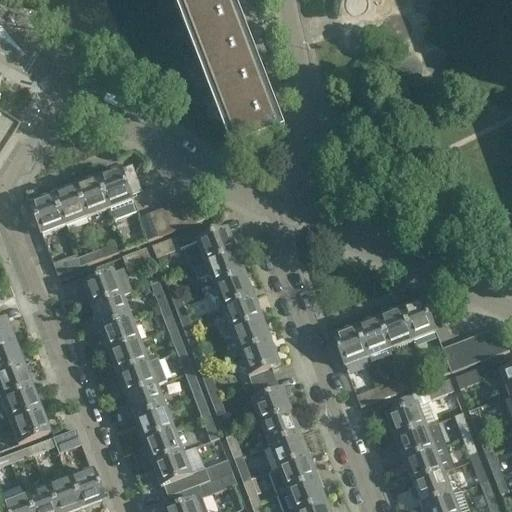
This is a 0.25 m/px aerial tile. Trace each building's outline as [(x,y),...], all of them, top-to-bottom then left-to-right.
[(179,0),(239,153),(281,137),(282,137),(229,0),(179,0)] [(0,157),(19,128),(0,115),(0,157)] [(99,181),(111,212),(116,223),(139,214),(132,198),(144,193),(142,186),(134,167),(99,181)] [(77,190),(89,220),(111,212),(99,181),(77,190)] [(54,198),(66,229),(89,220),(77,190),(54,198)] [(31,207),(43,238),(66,229),(54,198),(31,207)] [(198,199),(187,203),(196,227),(207,222),(198,199)] [(187,203),(175,207),(184,231),(196,227),(187,203)] [(175,207),(164,212),(173,235),(184,231),(175,207)] [(164,212),(151,216),(160,240),(173,235),(164,212)] [(151,216),(150,217),(141,220),(139,221),(148,245),(160,240),(151,216)] [(206,268),(238,255),(228,232),(197,244),(206,268)] [(152,250),(155,257),(157,262),(158,261),(166,258),(180,253),(176,241),(152,250)] [(101,252),(105,262),(119,256),(115,247),(101,252)] [(79,261),(82,270),(105,262),(101,252),(79,261)] [(146,252),(122,261),(127,273),(151,264),(146,252)] [(215,290),(246,278),(238,255),(206,268),(192,273),(196,282),(210,276),(215,290)] [(54,267),(58,279),(82,270),(79,261),(78,261),(77,258),(54,267)] [(166,258),(158,261),(160,269),(169,266),(166,258)] [(161,275),(165,283),(173,280),(170,271),(161,275)] [(84,288),(93,311),(124,299),(133,296),(124,273),(84,288)] [(224,313),(255,301),(246,278),(215,290),(224,313)] [(165,283),(174,306),(182,303),(173,280),(165,283)] [(151,289),(160,311),(168,308),(160,285),(151,289)] [(93,311),(101,334),(132,322),(124,299),(93,311)] [(232,335),(264,323),(255,301),(224,313),(232,335)] [(174,306),(182,329),(191,325),(182,303),(174,306)] [(401,312),(413,343),(436,334),(424,303),(401,312)] [(164,323),(168,334),(177,330),(168,308),(160,311),(164,323)] [(379,321),(390,351),(413,343),(401,312),(379,321)] [(356,329),(368,360),(390,351),(379,321),(356,329)] [(101,334),(110,356),(141,344),(132,322),(101,334)] [(0,325),(0,351),(14,346),(5,323),(0,325)] [(241,358),(273,346),(264,323),(232,335),(241,358)] [(182,329),(191,351),(200,348),(191,325),(182,329)] [(333,338),(345,369),(368,360),(356,329),(333,338)] [(168,334),(177,356),(185,353),(177,330),(168,334)] [(501,330),(489,335),(498,358),(510,354),(501,330)] [(489,335),(477,339),(486,363),(498,358),(489,335)] [(477,339),(466,344),(475,367),(486,363),(477,339)] [(110,356),(119,379),(150,367),(141,344),(110,356)] [(466,344),(454,348),(463,372),(475,367),(466,344)] [(0,351),(0,377),(23,368),(14,346),(0,351)] [(250,381),(272,373),(282,369),(273,346),(241,358),(250,381)] [(191,351),(200,374),(208,371),(200,348),(191,351)] [(454,348),(442,353),(451,376),(463,372),(454,348)] [(177,356),(185,379),(194,375),(185,353),(177,356)] [(119,379),(127,401),(158,389),(166,386),(158,363),(150,367),(119,379)] [(0,377),(0,403),(32,391),(23,368),(0,377)] [(511,370),(499,375),(508,398),(511,396),(511,370)] [(200,374),(213,409),(222,405),(208,371),(200,374)] [(480,372),(456,381),(460,393),(484,384),(480,372)] [(262,427),(292,415),(284,393),(280,394),(272,373),(250,381),(258,403),(253,405),(262,427)] [(185,379),(194,401),(202,397),(194,375),(185,379)] [(403,385),(407,394),(422,388),(419,379),(403,385)] [(450,383),(426,392),(431,405),(455,395),(450,383)] [(381,394),(384,402),(407,394),(403,385),(381,394)] [(127,401),(136,423),(167,412),(158,389),(127,401)] [(0,403),(9,425),(41,413),(32,391),(0,403)] [(356,399),(361,411),(384,402),(381,394),(380,394),(379,391),(356,399)] [(194,401),(203,424),(211,420),(202,397),(194,401)] [(386,420),(395,442),(426,430),(417,408),(416,408),(413,398),(392,406),(396,416),(386,420)] [(222,405),(213,409),(217,419),(226,416),(222,405)] [(136,423),(144,446),(175,434),(167,412),(136,423)] [(41,413),(9,425),(17,448),(49,436),(41,413)] [(271,450),(301,438),(292,415),(262,427),(271,450)] [(455,420),(463,442),(471,438),(463,417),(455,420)] [(471,422),(476,436),(485,433),(480,419),(471,422)] [(211,420),(203,424),(208,439),(217,435),(211,420)] [(395,442),(404,465),(435,453),(426,430),(395,442)] [(75,433),(51,442),(55,450),(57,458),(81,449),(75,433)] [(476,436),(485,459),(494,456),(485,433),(476,436)] [(144,446),(153,468),(184,456),(175,434),(144,446)] [(226,442),(234,464),(243,461),(234,438),(226,442)] [(280,472),(310,460),(301,438),(271,450),(280,472)] [(463,442),(471,464),(480,461),(471,438),(463,442)] [(33,458),(55,450),(51,442),(29,450),(33,458)] [(29,450),(8,458),(11,467),(33,458),(29,450)] [(404,465),(412,487),(444,475),(435,453),(404,465)] [(184,456),(153,468),(162,492),(193,480),(184,456)] [(485,459),(494,482),(503,478),(494,456),(485,459)] [(0,470),(11,467),(8,458),(0,461),(0,470)] [(277,499),(288,495),(319,483),(310,460),(280,472),(269,477),(277,499)] [(234,464),(243,487),(252,483),(243,461),(234,464)] [(471,464),(480,487),(488,484),(480,461),(471,464)] [(205,474),(209,486),(233,477),(228,465),(205,474)] [(90,474),(68,482),(78,511),(83,511),(102,505),(90,474)] [(412,487),(421,510),(452,498),(444,475),(412,487)] [(177,511),(199,511),(197,505),(238,488),(233,477),(209,486),(200,490),(177,499),(181,511),(177,511)] [(503,478),(494,482),(500,498),(509,495),(503,478)] [(78,511),(68,482),(45,491),(53,511),(78,511)] [(243,487),(252,509),(260,506),(252,483),(243,487)] [(288,495),(295,511),(311,511),(328,506),(319,483),(288,495)] [(480,487),(488,509),(497,506),(488,484),(480,487)] [(53,511),(45,491),(23,499),(27,511),(53,511)] [(421,510),(421,511),(458,511),(452,498),(421,510)] [(0,507),(0,511),(27,511),(23,499),(0,507)]
